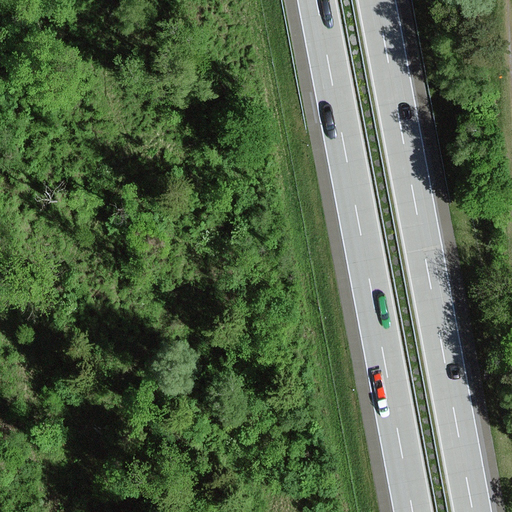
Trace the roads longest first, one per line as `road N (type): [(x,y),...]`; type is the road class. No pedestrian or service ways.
road 1 (motorway): [(315,0),(411,511)]
road 2 (motorway): [(470,511),(375,0)]
